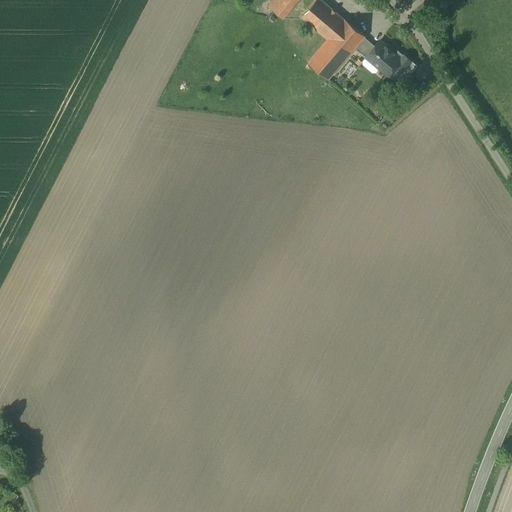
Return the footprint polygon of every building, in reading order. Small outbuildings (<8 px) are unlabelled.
[(282,20),(299,0),(265,0),(262,4),(282,20)] [(365,37),(321,0),(316,0),(301,17),(327,40),(308,61),(329,79),(355,48),(365,37)] [(365,57),(375,46),(365,37),(355,48),(365,57)] [(379,41),(375,46),(365,57),(387,76),(395,66),(396,67),(403,59),(401,57),(396,53),(394,54),(379,41)] [(412,61),(404,54),(401,57),(403,59),(396,67),(398,69),(397,69),(398,69),(396,71),(406,79),(415,68),(415,67),(410,63),(412,61)]
